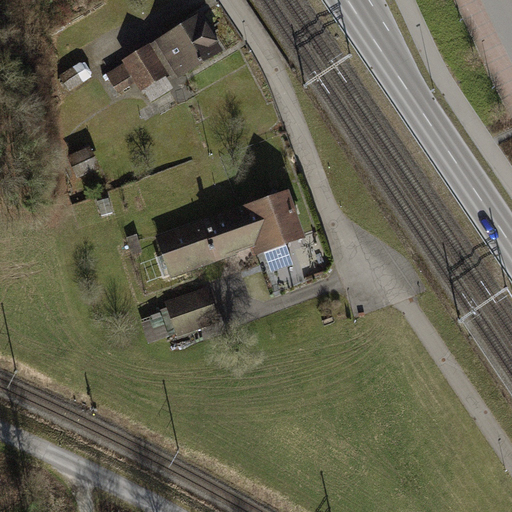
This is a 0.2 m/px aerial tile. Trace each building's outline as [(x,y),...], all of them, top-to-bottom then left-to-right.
[(201,18),(109,74),(119,91),(137,80),(143,89),(177,68),(181,76),(222,51),(201,18)] [(74,54),(56,66),(72,89),(90,77),(74,54)] [(90,150),(72,158),(80,177),(98,169),(90,150)] [(290,194),(242,210),(255,246),(257,253),(304,237),(290,194)] [(255,246),(242,210),(160,238),(173,275),(255,246)] [(208,291),(169,304),(180,335),(218,322),(208,291)]
